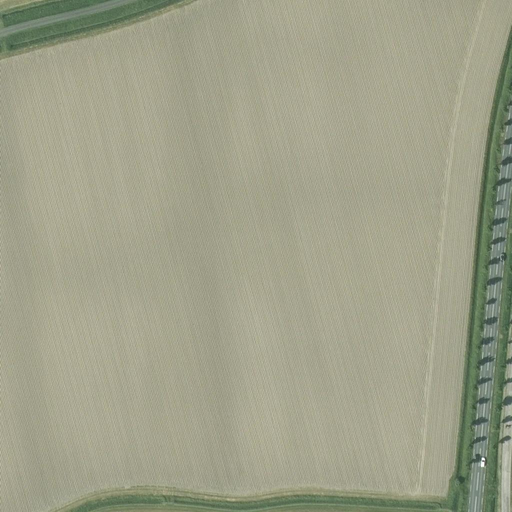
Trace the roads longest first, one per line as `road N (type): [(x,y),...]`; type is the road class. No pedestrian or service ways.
road 1 (primary): [(474,511),(511,133)]
road 2 (unclassified): [(505,511),(511,380)]
road 3 (unclassified): [(0,33),(120,0)]
